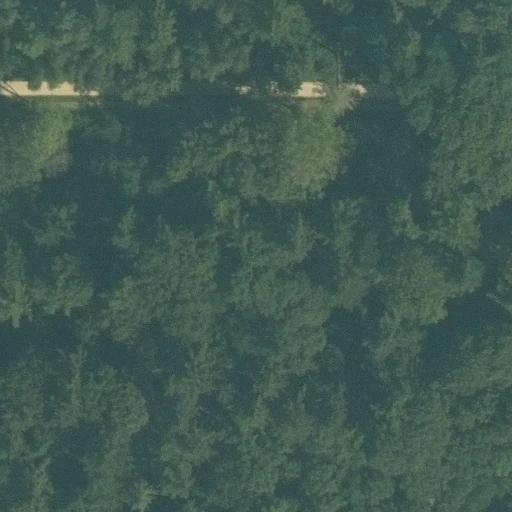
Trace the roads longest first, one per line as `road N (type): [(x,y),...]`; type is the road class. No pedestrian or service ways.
road 1 (track): [(0,87),(377,91)]
road 2 (track): [(377,91),(511,99)]
